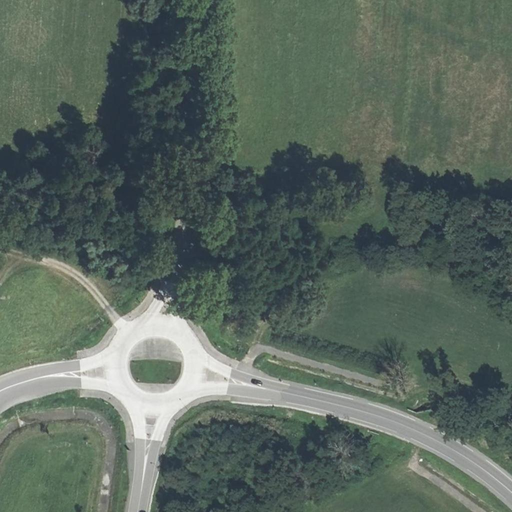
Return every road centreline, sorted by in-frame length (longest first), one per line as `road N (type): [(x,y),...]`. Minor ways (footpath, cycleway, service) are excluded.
road 1 (tertiary): [(252,386),(369,414),(452,449),(511,493)]
road 2 (tertiary): [(174,269),(193,0)]
